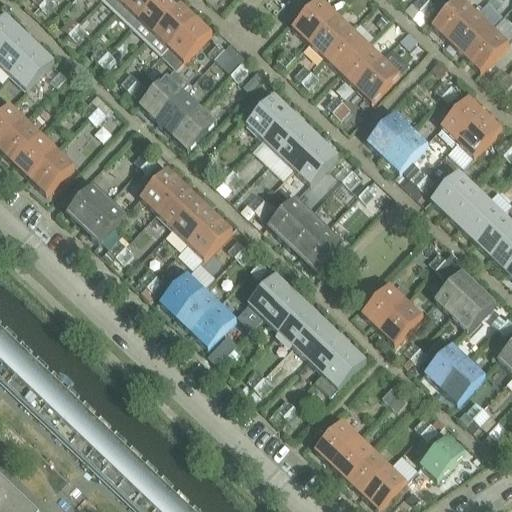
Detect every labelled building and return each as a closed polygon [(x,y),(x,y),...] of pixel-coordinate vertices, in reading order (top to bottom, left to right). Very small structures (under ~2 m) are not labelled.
[(39,12),(49,2),(47,0),(36,0),(32,5),(39,12)] [(124,12),(135,0),(107,0),(103,5),(118,19),(124,12)] [(139,26),(163,0),(135,0),(124,12),(118,19),(132,33),(139,26)] [(154,40),(182,10),(171,0),(163,0),(139,26),(132,33),(147,47),(154,40)] [(430,6),(423,0),(421,0),(412,9),(420,16),(430,6)] [(57,9),(49,2),(39,12),(47,19),(57,9)] [(448,49),(477,19),(460,3),(432,33),(448,49)] [(309,50),(337,20),(320,5),(292,34),(309,50)] [(437,13),(430,6),(420,16),(427,23),(437,13)] [(168,54),(197,24),(182,10),(154,40),(147,47),(162,61),(168,54)] [(464,64),(492,33),(477,19),(448,49),(464,64)] [(324,65),(353,35),(337,20),(309,50),(324,65)] [(0,60),(23,37),(6,21),(0,27),(0,60)] [(79,30),(72,23),(62,33),(69,40),(79,30)] [(184,69),(213,39),(197,24),(168,54),(184,69)] [(86,37),(79,30),(69,40),(76,47),(86,37)] [(481,79),(509,49),(492,33),(464,64),(481,79)] [(340,80),(368,50),(353,35),(324,65),(340,80)] [(0,71),(10,81),(39,51),(23,37),(0,60),(0,71)] [(215,66),(225,56),(217,49),(207,59),(215,66)] [(356,95),(384,65),(368,50),(340,80),(356,95)] [(27,97),(55,67),(39,51),(10,81),(27,97)] [(109,58),(101,51),(91,61),(99,68),(109,58)] [(222,73),(232,63),(225,56),(215,66),(222,73)] [(286,74),(296,64),(288,56),(278,67),(286,74)] [(116,65),(109,58),(99,68),(106,75),(116,65)] [(372,111),(401,81),(384,65),(356,95),(372,111)] [(238,88),(248,78),(240,71),(231,81),(238,88)] [(302,89),(312,78),(304,71),(294,82),(302,89)] [(498,91),(508,80),(500,73),(491,84),(498,91)] [(67,84),(60,77),(50,87),(57,95),(67,84)] [(309,96),(319,85),(312,78),(302,89),(309,96)] [(128,96),(138,86),(131,79),(121,89),(128,96)] [(505,98),(511,90),(511,84),(508,80),(498,91),(505,98)] [(156,128),(185,98),(168,82),(140,112),(156,128)] [(75,91),(67,84),(57,95),(65,102),(75,91)] [(136,103),(146,93),(138,86),(128,96),(136,103)] [(442,103),(452,93),(444,86),(434,96),(442,103)] [(459,100),(452,93),(442,103),(449,110),(459,100)] [(172,143),(200,113),(185,98),(156,128),(172,143)] [(262,146),(291,116),(275,101),(246,131),(262,146)] [(333,119),(343,108),(336,101),(326,112),(333,119)] [(457,150),(486,119),(469,104),(441,134),(457,150)] [(99,114),(91,107),(81,117),(89,124),(99,114)] [(340,126),(350,115),(343,108),(333,119),(340,126)] [(0,154),(27,126),(10,111),(0,121),(0,154)] [(188,159),(217,128),(200,113),(172,143),(188,159)] [(106,121),(99,114),(89,124),(96,131),(106,121)] [(278,161),(306,131),(291,116),(262,146),(278,161)] [(474,165),(503,135),(486,119),(457,150),(474,165)] [(383,165),(412,135),(395,120),(367,149),(383,165)] [(0,157),(14,171),(43,141),(27,126),(0,154),(0,157)] [(294,176),(322,146),(306,131),(278,161),(294,176)] [(400,181),(428,151),(412,135),(383,165),(400,181)] [(30,186),(58,156),(43,141),(14,171),(30,186)] [(511,153),(511,149),(506,144),(496,155),(503,162),(511,153)] [(311,192),(339,162),(322,146),(294,176),(311,192)] [(511,167),(511,153),(503,162),(511,169),(511,167)] [(47,202),(75,172),(58,156),(30,186),(47,202)] [(141,174),(151,164),(144,157),(134,167),(141,174)] [(159,171),(151,164),(141,174),(149,181),(159,171)] [(234,177),(226,170),(216,180),(224,187),(234,177)] [(343,188),(353,177),(345,170),(335,181),(343,188)] [(417,192),(427,181),(420,174),(410,185),(417,192)] [(157,221),(185,191),(168,175),(140,205),(157,221)] [(241,184),(234,177),(224,187),(231,194),(241,184)] [(350,195),(360,184),(353,177),(343,188),(350,195)] [(446,222),(475,192),(459,177),(431,207),(446,222)] [(425,199),(435,188),(427,181),(417,192),(425,199)] [(82,236),(111,206),(94,190),(66,220),(82,236)] [(172,236),(201,206),(185,191),(157,221),(172,236)] [(366,210),(376,199),(368,192),(358,203),(366,210)] [(461,236),(490,206),(475,192),(446,222),(461,236)] [(265,207),(258,200),(248,210),(255,217),(265,207)] [(284,250),(312,220),(296,204),(267,234),(284,250)] [(99,252),(127,222),(111,206),(82,236),(99,252)] [(188,251),(216,221),(201,206),(172,236),(188,251)] [(476,250),(504,220),(490,206),(461,236),(476,250)] [(272,214),(265,207),(255,217),(262,224),(272,214)] [(300,264),(328,235),(312,220),(284,250),(300,264)] [(491,264),(511,241),(511,227),(504,220),(476,250),(491,264)] [(205,267),(233,237),(216,221),(188,251),(205,267)] [(316,280),(344,250),(328,235),(300,264),(316,280)] [(505,278),(511,271),(511,241),(491,264),(505,278)] [(117,263),(126,253),(119,246),(109,256),(117,263)] [(235,264),(245,253),(238,246),(228,257),(235,264)] [(124,270),(134,260),(126,253),(117,263),(124,270)] [(242,271),(252,260),(245,253),(235,264),(242,271)] [(436,276),(446,266),(438,259),(428,269),(436,276)] [(443,283),(453,273),(446,266),(436,276),(443,283)] [(258,286),(268,275),(261,268),(251,278),(258,286)] [(148,293),(158,283),(150,276),(140,286),(148,293)] [(451,323),(480,293),(463,277),(434,307),(451,323)] [(176,325),(205,295),(188,280),(160,310),(176,325)] [(264,326),(292,296),(277,281),(248,311),(264,326)] [(165,290),(158,283),(148,293),(155,300),(165,290)] [(378,337),(407,307),(390,291),(362,321),(378,337)] [(468,339),(496,309),(480,293),(451,323),(468,339)] [(192,340),(220,310),(205,295),(176,325),(192,340)] [(278,340),(307,310),(292,296),(264,326),(278,340)] [(395,353),(424,323),(407,307),(378,337),(395,353)] [(208,356),(237,326),(220,310),(192,340),(208,356)] [(293,354),(322,324),(307,310),(278,340),(293,354)] [(498,336),(508,325),(501,318),(491,329),(498,336)] [(308,368),(336,338),(322,324),(293,354),(308,368)] [(506,343),(511,336),(511,328),(508,325),(498,336),(506,343)] [(0,369),(18,350),(3,336),(0,338),(0,369)] [(323,382),(351,352),(336,338),(308,368),(323,382)] [(421,355),(413,348),(403,358),(411,365),(421,355)] [(225,366),(235,356),(227,349),(217,359),(225,366)] [(0,387),(7,394),(34,365),(18,350),(0,369),(0,387)] [(441,396),(469,366),(453,351),(424,381),(441,396)] [(511,381),(511,351),(497,367),(511,381)] [(338,397),(367,367),(351,352),(323,382),(338,397)] [(418,372),(428,362),(421,355),(411,365),(418,372)] [(242,363),(235,356),(225,366),(232,373),(242,363)] [(22,409),(50,380),(34,365),(7,394),(22,409)] [(457,412),(486,382),(469,366),(441,396),(457,412)] [(264,384),(257,377),(247,387),(254,394),(264,384)] [(38,424),(65,395),(50,380),(22,409),(38,424)] [(272,391),(264,384),(254,394),(262,402),(272,391)] [(400,401),(393,394),(383,404),(390,411),(400,401)] [(54,439),(81,410),(65,395),(38,424),(54,439)] [(407,408),(400,401),(390,411),(397,418),(407,408)] [(284,423),(294,412),(286,405),(277,416),(284,423)] [(473,425),(483,414),(476,407),(466,418),(473,425)] [(69,454),(97,425),(81,410),(54,439),(69,454)] [(301,419),(294,412),(284,423),(291,430),(301,419)] [(491,421),(483,414),(473,425),(481,432),(491,421)] [(421,441),(431,430),(424,423),(414,434),(421,441)] [(85,469),(112,440),(97,425),(69,454),(85,469)] [(473,426),(467,432),(473,438),(479,431),(473,426)] [(331,473),(360,443),(343,427),(315,457),(331,473)] [(497,447),(506,436),(499,429),(489,440),(497,447)] [(429,448),(439,437),(431,430),(421,441),(429,448)] [(101,484),(128,455),(112,440),(85,469),(101,484)] [(437,488),(466,458),(449,442),(420,472),(437,488)] [(347,488),(375,458),(360,443),(331,473),(347,488)] [(116,498),(144,470),(128,455),(101,484),(116,498)] [(362,503),(391,473),(375,458),(347,488),(362,503)] [(130,511),(133,511),(159,485),(144,470),(116,498),(130,511)] [(372,511),(384,511),(407,488),(391,473),(362,503),(372,511)] [(0,498),(9,489),(0,480),(0,498)] [(162,511),(175,499),(159,485),(133,511),(162,511)] [(0,511),(17,511),(25,504),(9,489),(0,498),(0,511)] [(187,511),(175,499),(162,511),(187,511)]
